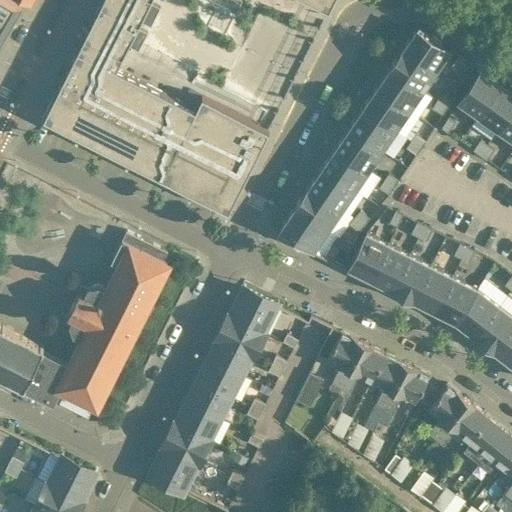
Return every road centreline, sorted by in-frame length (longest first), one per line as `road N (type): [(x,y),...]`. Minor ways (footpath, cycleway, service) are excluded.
road 1 (residential): [(511,402),(442,350),(230,250)]
road 2 (residential): [(230,250),(346,23),(384,0)]
road 3 (residential): [(230,250),(0,139)]
road 4 (residential): [(119,463),(230,250)]
road 5 (residential): [(0,405),(119,463)]
